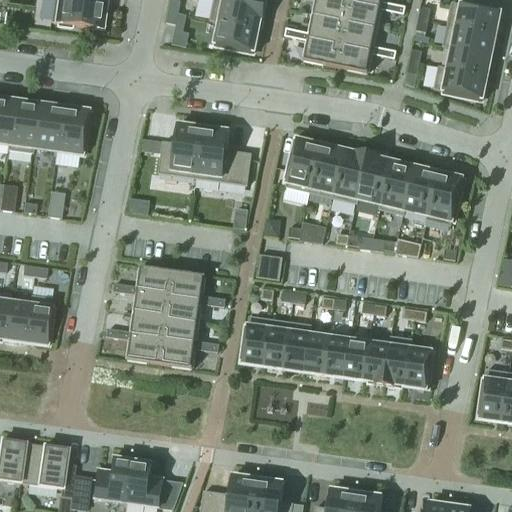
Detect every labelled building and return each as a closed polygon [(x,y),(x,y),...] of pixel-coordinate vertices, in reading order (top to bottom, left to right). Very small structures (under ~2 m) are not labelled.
[(53,0),(49,26),(57,27),(56,30),(71,32),(71,29),(103,34),(105,18),(103,18),(104,7),(85,5),(85,0),(53,0)] [(214,0),(214,3),(265,13),(268,1),(265,1),(265,0),(214,0)] [(316,0),(312,19),(345,25),(349,3),(334,0),(316,0)] [(350,0),(349,3),(382,10),(381,14),(392,16),(394,8),(383,6),(383,0),(350,0)] [(168,15),(178,17),(180,5),(171,3),(168,15)] [(210,25),(219,27),(219,26),(258,34),(260,25),(263,25),(265,13),(214,3),(210,25)] [(345,25),(377,32),(381,14),(382,10),(349,3),(345,25)] [(447,29),(496,39),(500,17),(485,14),(486,11),(469,7),(469,10),(452,7),(447,29)] [(405,11),(394,8),(392,16),(403,18),(405,11)] [(421,11),(418,23),(428,25),(430,13),(421,11)] [(178,17),(168,15),(166,27),(176,29),(178,17)] [(345,25),(312,19),(309,37),(308,41),(340,48),(345,25)] [(425,37),(428,25),(418,23),(416,35),(425,37)] [(345,25),(340,48),(373,54),(373,51),(377,32),(345,25)] [(254,56),(258,34),(219,26),(219,27),(215,48),(223,50),(222,52),(238,55),(238,53),(254,56)] [(452,52),(491,60),(496,39),(447,29),(442,51),(452,53),(452,52)] [(296,43),(297,35),(286,32),(284,40),(296,43)] [(308,41),(309,37),(297,35),(296,43),(307,45),(303,65),(335,71),(340,48),(308,41)] [(385,53),(373,51),(373,54),(340,48),(335,71),(368,78),(372,58),(383,61),(385,53)] [(452,53),(448,72),(448,73),(487,81),(491,60),(452,52),(452,53)] [(385,53),(383,61),(394,63),(396,55),(385,53)] [(409,65),(419,67),(422,56),(412,54),(409,65)] [(419,67),(409,65),(407,77),(417,79),(419,67)] [(482,103),(487,81),(448,73),(448,72),(438,70),(434,93),(451,97),(450,100),(467,103),(467,100),(482,103)] [(8,150),(14,105),(0,103),(0,148),(7,150),(8,150)] [(38,109),(14,105),(8,150),(7,150),(6,154),(32,158),(33,153),(32,153),(38,109)] [(62,112),(38,109),(32,153),(33,153),(56,156),(62,112)] [(62,112),(56,156),(80,160),(83,141),(86,142),(88,125),(85,125),(87,115),(62,112)] [(196,183),(204,130),(189,128),(189,130),(178,129),(176,148),(163,146),(158,178),(196,183)] [(204,130),(196,183),(247,191),(252,158),(225,155),(228,136),(218,134),(218,132),(204,130)] [(286,192),(283,205),(306,210),(310,198),(321,149),(296,144),(294,153),(291,152),(288,168),(290,169),(285,192),(286,192)] [(344,155),(321,149),(310,198),(333,203),(344,155)] [(357,209),(358,204),(357,204),(368,158),(354,155),(354,157),(344,155),(333,203),(357,209)] [(382,161),(368,158),(357,204),(358,204),(380,209),(381,209),(391,166),(382,164),(382,161)] [(381,209),(380,209),(379,214),(404,220),(405,215),(404,215),(414,171),(391,166),(381,209)] [(405,215),(427,220),(438,177),(414,171),(404,215),(405,215)] [(462,183),(438,177),(427,220),(425,225),(451,231),(456,208),(459,209),(463,193),(460,192),(462,183)] [(1,202),(0,207),(0,214),(13,216),(16,191),(3,189),(1,202)] [(50,196),(47,221),(60,223),(64,198),(50,196)] [(24,207),(23,217),(35,218),(36,208),(24,207)] [(300,243),(299,245),(312,246),(316,231),(302,227),(301,233),(300,243)] [(288,241),(300,243),(301,233),(289,231),(288,241)] [(336,248),(347,249),(349,239),(337,238),(336,248)] [(361,241),(349,239),(347,249),(359,251),(361,241)] [(397,246),(395,256),(407,258),(408,248),(409,245),(397,243),(397,246)] [(385,244),(383,254),(395,256),(397,246),(385,244)] [(444,253),(443,263),(455,264),(456,255),(444,253)] [(259,259),(256,282),(280,285),(283,262),(259,259)] [(34,281),(35,271),(23,269),(22,279),(34,281)] [(35,271),(34,281),(45,283),(47,273),(35,271)] [(140,271),(137,291),(136,295),(169,300),(172,276),(140,271)] [(213,310),(214,302),(202,300),(205,281),(172,276),(169,300),(202,304),(201,308),(213,310)] [(511,277),(501,276),(499,288),(511,291),(511,288),(511,277)] [(124,298),(125,290),(114,288),(113,296),(124,298)] [(166,322),(169,300),(136,295),(137,291),(125,290),(124,298),(136,299),(133,318),(166,322)] [(262,293),(261,303),(273,304),(274,294),(262,293)] [(293,307),(294,297),(282,296),(281,305),(293,307)] [(294,297),(293,307),(305,309),(306,299),(294,297)] [(30,300),(29,309),(30,309),(24,347),(46,350),(47,337),(50,337),(53,321),(50,320),(52,303),(30,300)] [(199,327),(201,308),(202,304),(169,300),(166,322),(199,327)] [(333,313),(335,303),(323,301),(321,311),(333,313)] [(225,304),(214,302),(213,310),(224,312),(225,304)] [(335,303),(333,313),(345,315),(346,305),(335,303)] [(0,343),(4,344),(9,307),(0,305),(0,343)] [(9,307),(4,344),(24,347),(30,309),(29,309),(9,307)] [(374,318),(375,309),(363,307),(362,317),(374,318)] [(387,310),(375,309),(374,318),(385,320),(387,310)] [(414,324),(415,314),(403,313),(402,322),(414,324)] [(415,314),(414,324),(426,326),(427,316),(415,314)] [(166,322),(133,318),(130,336),(119,335),(118,343),(129,344),(130,340),(163,345),(166,322)] [(249,321),(242,367),(263,370),(270,324),(249,321)] [(196,349),(196,346),(199,327),(166,322),(163,345),(196,349)] [(270,324),(263,370),(284,373),(290,326),(270,324)] [(290,326),(284,373),(304,376),(309,339),(310,339),(311,329),(290,326)] [(118,343),(119,335),(108,333),(107,341),(118,343)] [(329,342),(324,379),(344,382),(349,344),(350,338),(330,336),(329,342)] [(309,339),(304,376),(324,379),(329,342),(310,339),(309,339)] [(127,364),(159,369),(163,345),(130,340),(129,344),(127,364)] [(390,350),(384,390),(401,392),(401,390),(405,390),(410,353),(411,353),(412,344),(390,340),(389,350),(390,350)] [(511,354),(511,344),(502,343),(500,353),(511,354)] [(349,344),(344,382),(364,385),(370,347),(349,344)] [(206,355),(208,347),(196,346),(196,349),(163,345),(159,369),(192,373),(195,353),(206,355)] [(219,349),(208,347),(206,355),(218,357),(219,349)] [(370,347),(364,385),(368,385),(368,388),(384,390),(390,350),(389,350),(370,347)] [(410,353),(405,390),(426,393),(431,356),(411,353),(410,353)] [(508,386),(510,377),(486,374),(485,383),(482,383),(476,422),(502,426),(508,386)] [(502,426),(511,427),(511,386),(508,386),(502,426)] [(40,471),(43,451),(0,445),(0,446),(0,485),(18,488),(21,468),(40,471)] [(67,454),(43,451),(40,471),(21,468),(18,488),(61,494),(60,501),(70,503),(73,481),(74,471),(65,469),(67,454)] [(125,507),(132,463),(116,461),(116,463),(111,463),(109,476),(96,474),(92,503),(125,507)] [(147,465),(132,463),(125,507),(159,511),(159,508),(175,510),(182,488),(162,485),(163,483),(150,481),(151,468),(147,468),(147,465)] [(204,495),(201,511),(253,511),(258,481),(244,479),(244,482),(233,480),(230,499),(204,495)] [(73,481),(70,503),(68,511),(85,511),(90,483),(73,481)] [(258,481),(253,511),(303,511),(304,509),(293,508),(280,506),(282,487),(272,485),(272,483),(258,481)] [(315,511),(353,511),(356,495),(342,493),(342,495),(330,494),(327,511),(323,511),(315,511)] [(356,495),(353,511),(379,511),(381,501),(370,499),(370,497),(356,495)]
